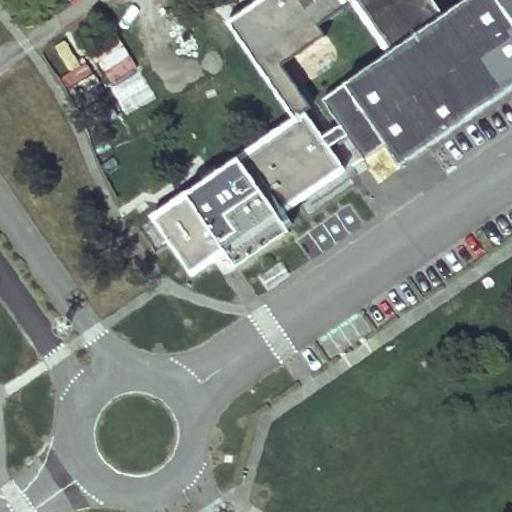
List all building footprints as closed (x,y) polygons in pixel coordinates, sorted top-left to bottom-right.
[(295,120),(305,113),(313,108),(282,64),(323,36),(316,26),(354,0),(258,0),(227,22),(295,120)] [(401,163),(511,86),(511,0),(466,0),(444,15),(390,52),(326,97),(366,156),(386,142),(401,163)] [(354,0),(390,52),(444,15),(433,0),(354,0)] [(112,84),(137,71),(131,59),(106,72),(112,84)] [(344,170),(305,113),(295,120),(153,218),(193,275),(226,252),(237,268),(288,232),(278,217),(344,170)]
